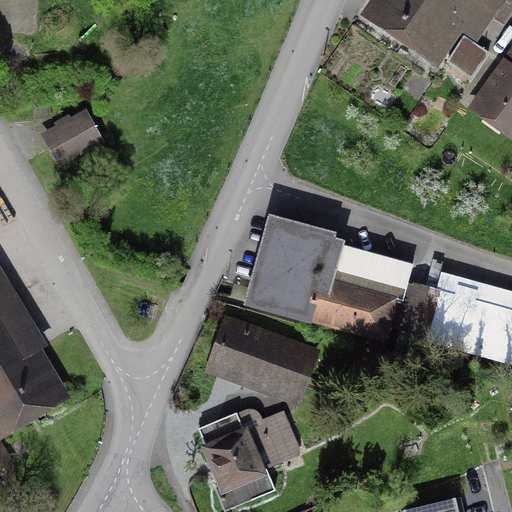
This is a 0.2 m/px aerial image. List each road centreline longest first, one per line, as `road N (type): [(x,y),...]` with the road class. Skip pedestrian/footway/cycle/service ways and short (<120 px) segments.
road 1 (residential): [(143,398),(178,344),(323,0)]
road 2 (residential): [(143,398),(115,367),(0,157)]
